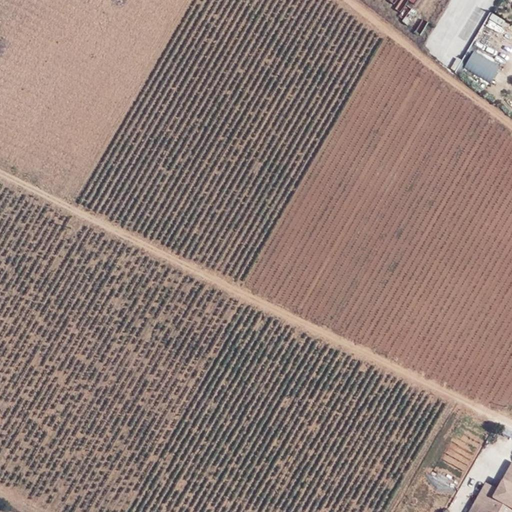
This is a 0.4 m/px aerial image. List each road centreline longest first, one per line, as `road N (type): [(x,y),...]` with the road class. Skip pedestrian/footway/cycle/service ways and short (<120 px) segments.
road 1 (track): [(0,172),(511,422)]
road 2 (track): [(511,127),(345,0)]
road 3 (track): [(386,511),(453,395)]
